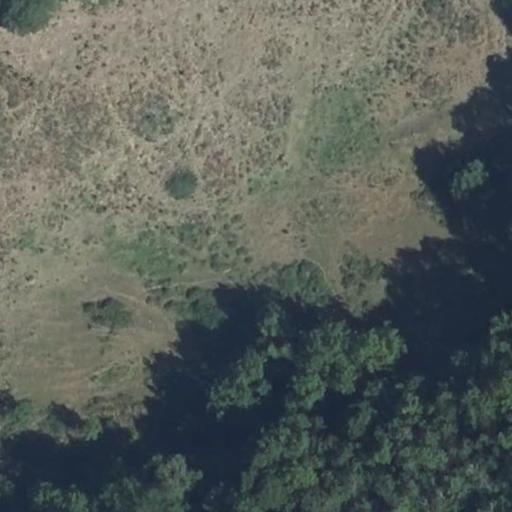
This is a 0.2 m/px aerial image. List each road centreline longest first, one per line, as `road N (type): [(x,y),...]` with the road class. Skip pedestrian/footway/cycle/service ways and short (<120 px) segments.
road 1 (unclassified): [(511,316),(335,420),(145,469),(37,511)]
road 2 (track): [(188,458),(316,468),(511,383)]
